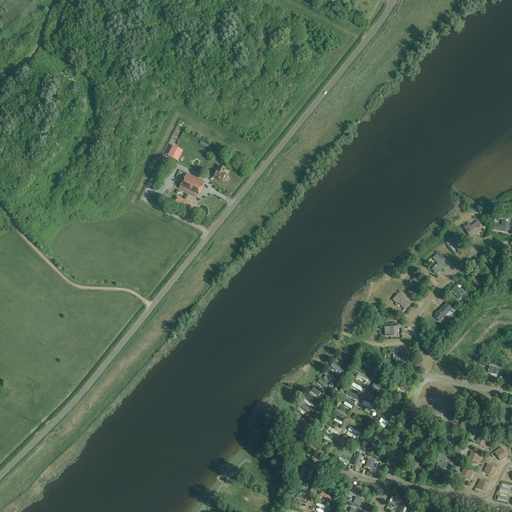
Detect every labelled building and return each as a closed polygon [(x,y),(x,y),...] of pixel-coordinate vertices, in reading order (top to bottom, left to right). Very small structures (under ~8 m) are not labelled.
[(173,146),(167,156),(177,162),(183,151),(173,146)] [(225,169),(222,167),(220,166),(214,177),(222,181),(226,174),(223,173),(225,169)] [(204,183),(199,180),(186,174),(179,189),(197,198),(204,183)] [(173,203),(189,211),(192,205),(177,197),(173,203)] [(493,230),(506,232),(508,222),(502,221),(501,226),(494,225),(493,230)] [(468,225),(463,228),(471,239),(474,237),(476,236),(475,234),(477,232),(479,231),(481,230),(482,229),(483,229),(483,228),(479,222),(472,226),(473,228),(471,229),(468,225)] [(456,247),(459,251),(463,248),(458,241),(459,240),(456,237),(450,242),(455,248),(456,247)] [(491,264),(492,266),(499,264),(496,255),(489,257),(490,260),(489,260),(490,264),(491,264)] [(431,270),(436,275),(445,266),(441,262),(435,256),(432,259),(437,264),(431,270)] [(477,286),(478,287),(481,284),(480,283),(482,281),(475,274),(471,279),(477,286)] [(414,287),(420,293),(426,286),(416,276),(413,280),(416,284),(414,287)] [(452,290),(455,293),(454,294),(459,299),(464,294),(465,295),(467,292),(462,288),(460,290),(456,286),(452,290)] [(397,304),(404,310),(409,306),(398,295),(393,301),(396,305),(397,304)] [(435,314),(435,317),(439,321),(450,310),(454,313),(455,311),(454,310),(447,303),(438,312),(437,311),(435,314)] [(384,328),(385,336),(394,336),(394,335),(397,334),(397,328),(401,328),(400,325),(396,325),(396,327),(384,328)] [(503,348),(508,357),(511,354),(511,350),(508,345),(503,348)] [(346,364),(349,362),(341,354),(338,357),(346,364)] [(403,354),(393,354),(393,355),(396,355),(396,363),(402,363),(402,361),(405,361),(404,355),(403,355),(403,354)] [(341,373),(344,370),(333,363),(332,365),(334,367),(332,370),(335,372),(336,370),(341,373)] [(488,373),(497,375),(499,369),(489,367),(488,367),(487,370),(488,370),(488,373)] [(372,388),(380,391),(382,385),(374,382),(372,388)] [(318,397),(321,393),(314,388),(311,392),(318,397)] [(309,394),(306,397),(314,404),(317,401),(309,394)] [(472,407),(478,408),(480,400),(469,397),(468,403),(473,405),(472,407)] [(305,404),(302,407),(309,412),(312,409),(305,404)] [(508,416),(511,416),(511,409),(509,409),(510,408),(503,406),(502,413),(508,414),(508,416)] [(338,407),(335,410),(344,417),(347,414),(338,407)] [(296,410),(294,412),(298,415),(296,419),(299,421),(303,414),(296,410)] [(379,423),(386,428),(390,421),(382,417),(379,423)] [(458,429),(466,433),(467,430),(465,429),(468,423),(466,422),(466,420),(463,419),(458,429)] [(483,428),(492,432),(495,425),(493,425),(493,424),(486,421),(483,428)] [(448,440),(455,443),(458,437),(451,434),(451,433),(448,431),(448,433),(447,433),(444,440),(448,442),(448,440)] [(375,438),(385,442),(387,439),(376,434),(375,438)] [(424,437),(414,434),(414,436),(415,437),(413,440),(421,443),(421,444),(424,444),(425,441),(422,441),(424,437)] [(475,444),(484,448),(488,441),(486,440),(479,436),(475,444)] [(494,452),(500,461),(507,456),(502,449),(502,450),(501,448),(494,452)] [(468,459),(477,464),(480,457),(478,456),(479,456),(471,452),(468,459)] [(445,477),(447,478),(454,462),(446,458),(447,457),(440,453),(436,462),(438,463),(436,467),(443,470),(441,475),(445,477)] [(338,460),(348,465),(350,461),(340,456),(338,460)] [(366,465),(374,468),(376,460),(369,458),(366,465)] [(423,463),(413,460),(412,463),(413,463),(411,469),(413,469),(413,470),(420,472),(423,463)] [(484,472),(493,476),(497,469),(489,465),(489,466),(487,465),(484,472)] [(460,475),(470,480),(473,473),(471,472),(464,468),(460,475)] [(307,480),(313,482),(317,471),(311,469),(307,480)] [(477,487),(486,492),(490,484),(482,481),(480,480),(477,487)] [(295,492),(294,496),(305,499),(307,492),(301,491),(300,494),(295,492)] [(331,499),(333,496),(322,491),(321,494),(331,499)] [(394,505),(398,507),(402,499),(392,495),(389,502),(394,504),(394,505)] [(354,502),(361,505),(364,499),(357,496),(354,502)] [(400,511),(406,511),(409,505),(402,503),(400,511)]
